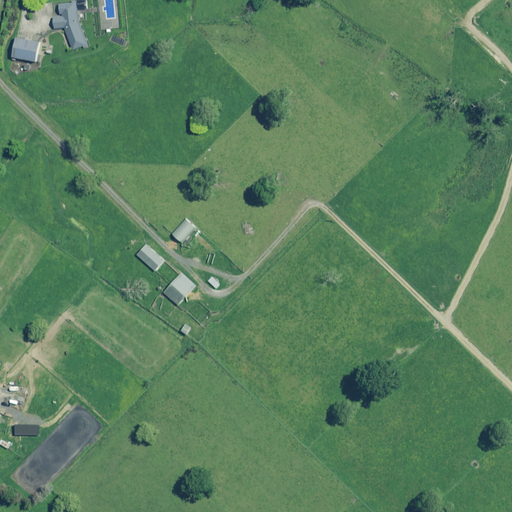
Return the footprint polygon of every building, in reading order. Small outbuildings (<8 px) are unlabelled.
[(78,8),(76,0),(57,5),(60,16),(52,18),(55,29),(65,27),(71,50),(88,46),(83,29),(82,29),(77,8),(78,8)] [(40,42),(16,38),(12,57),(36,62),(40,42)] [(196,227),(186,218),(172,234),(182,243),(196,227)] [(165,261),(147,245),(137,255),(155,271),(165,261)] [(196,286),(182,273),(164,293),(178,305),(196,286)] [(220,284),(212,277),(208,281),(216,288),(220,284)] [(191,327),(185,324),(181,331),(187,334),(191,327)]
